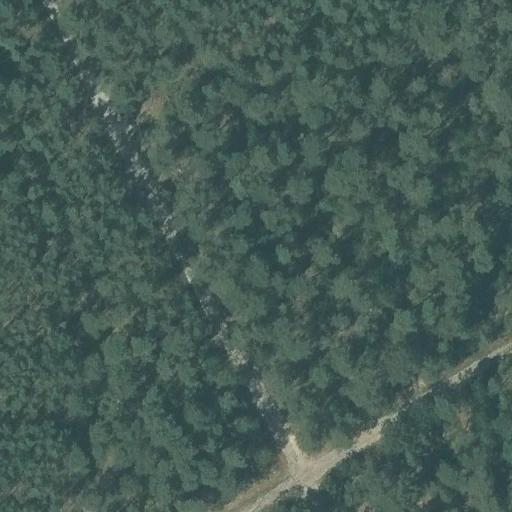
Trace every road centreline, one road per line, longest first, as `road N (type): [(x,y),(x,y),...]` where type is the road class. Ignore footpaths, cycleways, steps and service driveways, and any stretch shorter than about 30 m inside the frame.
road 1 (track): [(43,0),(304,478)]
road 2 (track): [(511,345),(304,478)]
